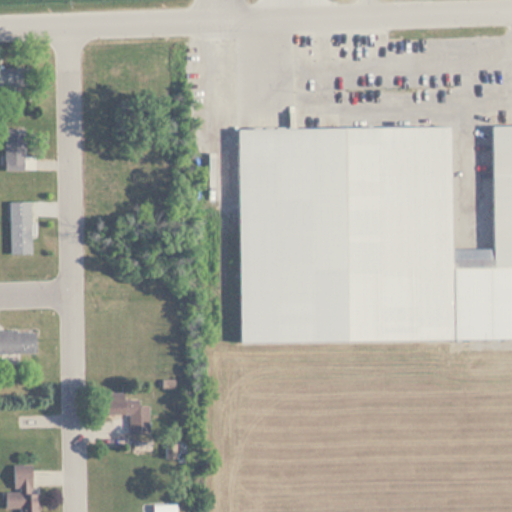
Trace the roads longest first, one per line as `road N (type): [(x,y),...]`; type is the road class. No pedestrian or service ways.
road 1 (residential): [(0,27),(511,12)]
road 2 (residential): [(75,511),(73,24)]
